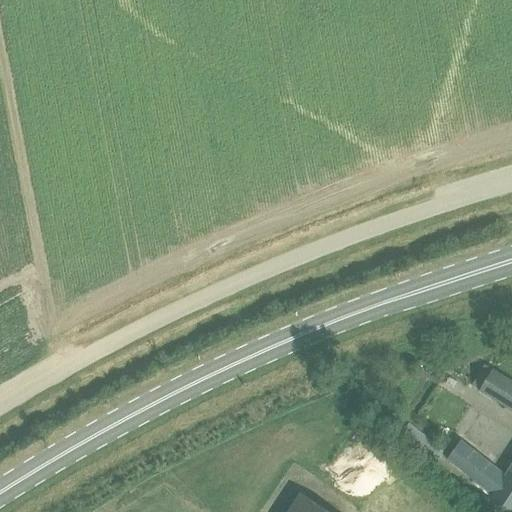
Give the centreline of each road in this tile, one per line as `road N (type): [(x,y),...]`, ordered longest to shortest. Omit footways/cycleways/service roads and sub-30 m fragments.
road 1 (primary): [(0,496),(264,351),(511,263)]
road 2 (unclassified): [(0,409),(85,355),(333,244),(511,179)]
